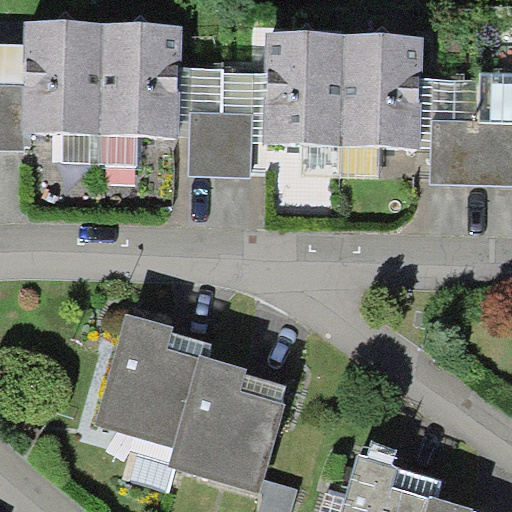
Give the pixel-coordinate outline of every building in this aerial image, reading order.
[(226,114),(227,73),(178,73),(178,30),(26,29),(26,50),(0,49),(0,150),(36,151),(36,139),(62,140),(62,169),(142,169),(142,135),(176,135),(176,113),(194,114),(226,114)] [(424,38),(267,38),(267,74),(227,73),(226,114),(252,114),(265,114),(264,145),(303,145),(302,173),(383,174),(383,149),(421,149),(421,121),(435,121),(476,122),(476,82),(422,83),(424,38)] [(511,75),(476,76),(476,82),(476,122),(511,122),(511,75)] [(226,114),(194,114),(193,174),(251,175),(252,114),(226,114)] [(511,122),(476,122),(435,121),(435,182),(511,182),(511,122)] [(171,468),(256,494),(286,392),(250,381),(210,369),(216,350),(174,337),(125,323),(95,422),(177,446),(171,468)] [(467,511),(442,505),(447,485),(405,473),(359,461),(344,511),(467,511)] [(257,511),(290,511),(296,492),(266,483),(257,511)]
